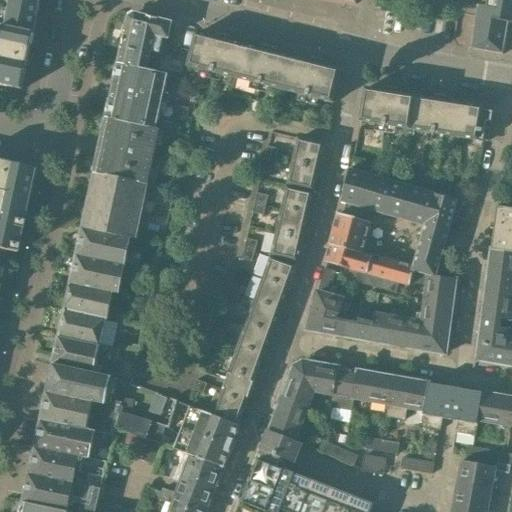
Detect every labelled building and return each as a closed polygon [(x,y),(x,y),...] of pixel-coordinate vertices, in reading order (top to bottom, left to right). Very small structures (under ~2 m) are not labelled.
[(9,0),(8,10),(38,16),(41,0),(9,0)] [(511,0),(487,0),(487,6),(478,5),(478,7),(476,15),(509,21),(509,23),(511,23),(511,0)] [(38,16),(8,10),(4,28),(34,34),(38,16)] [(129,17),(118,63),(160,72),(172,23),(135,13),(129,17)] [(471,47),(469,49),(470,50),(472,49),(486,51),(504,54),(504,53),(506,39),(509,23),(509,21),(476,15),(471,47)] [(34,34),(4,28),(2,38),(1,40),(2,41),(0,48),(0,84),(22,89),(32,45),(34,34)] [(188,66),(237,78),(245,46),(227,41),(228,36),(217,33),(216,38),(196,33),(188,66)] [(285,90),(293,58),(275,53),(276,48),(264,45),(263,50),(245,46),(237,78),(285,90)] [(293,58),(285,90),(333,102),(341,70),(322,65),(324,60),(312,57),(311,62),(293,58)] [(118,63),(112,91),(162,101),(168,74),(160,72),(118,63)] [(361,121),(410,129),(415,96),(397,93),(398,88),(386,86),(385,91),(366,88),(361,121)] [(156,129),(162,101),(112,91),(107,118),(156,129)] [(434,99),(415,96),(410,129),(459,137),(464,104),(446,101),(446,96),(435,94),(434,99)] [(489,141),(493,112),(484,110),(484,107),(464,104),(459,137),(479,140),(479,139),(489,141)] [(160,129),(156,129),(107,118),(100,146),(154,156),(160,129)] [(299,138),(293,162),(320,168),(325,144),(299,138)] [(100,146),(95,173),(148,184),(154,156),(100,146)] [(268,146),(266,155),(277,158),(279,149),(268,146)] [(274,168),(277,158),(266,155),(264,166),(274,168)] [(354,157),(351,167),(363,170),(366,160),(354,157)] [(0,192),(1,192),(0,194),(0,249),(5,250),(15,253),(33,168),(0,161),(0,192)] [(320,168),(293,162),(288,185),(314,191),(320,168)] [(349,169),(342,198),(378,208),(414,219),(404,261),(438,270),(458,200),(449,197),(426,191),(423,190),(404,184),(385,179),(379,177),(349,169)] [(142,212),(148,184),(95,173),(89,200),(142,212)] [(288,185),(282,209),(309,215),(314,191),(288,185)] [(257,193),(255,203),(266,205),(268,196),(257,193)] [(89,200),(83,228),(131,238),(136,239),(142,212),(89,200)] [(263,216),(266,205),(255,203),(252,213),(263,216)] [(511,208),(498,207),(495,228),(511,230),(511,208)] [(282,209),(277,232),(303,238),(309,215),(282,209)] [(338,213),(331,240),(369,251),(377,219),(339,209),(338,213)] [(83,228),(77,255),(125,265),(127,256),(135,258),(137,247),(129,246),(131,238),(83,228)] [(511,230),(495,228),(492,249),(511,251),(511,230)] [(277,232),(272,256),(297,265),(303,238),(277,232)] [(247,238),(245,248),(256,251),(258,241),(247,238)] [(331,240),(326,262),(359,272),(367,274),(375,276),(383,279),(391,281),(399,284),(409,287),(411,283),(414,272),(431,276),(436,277),(438,270),(404,261),(373,252),(369,251),(331,240)] [(256,251),(245,248),(241,257),(252,261),(256,251)] [(511,251),(492,249),(488,281),(511,283),(511,251)] [(120,290),(125,265),(77,255),(72,282),(114,292),(120,294),(121,290),(120,290)] [(272,256),(265,275),(290,285),(297,265),(272,256)] [(328,298),(336,272),(325,268),(307,329),(308,330),(332,334),(339,301),(328,298)] [(367,274),(359,272),(356,279),(358,282),(364,284),(367,274)] [(414,272),(411,283),(426,285),(424,299),(453,302),(456,279),(436,277),(431,276),(414,272)] [(373,284),(375,276),(367,274),(364,284),(370,285),(373,284)] [(282,306),(290,285),(265,275),(257,296),(282,306)] [(375,276),(373,284),(374,287),(380,288),(383,279),(375,276)] [(383,279),(380,288),(386,290),(389,289),(391,281),(383,279)] [(389,289),(390,292),(396,293),(399,284),(391,281),(389,289)] [(511,283),(488,281),(483,316),(511,319),(511,311),(511,283)] [(66,310),(106,320),(108,320),(114,292),(72,282),(66,310)] [(242,286),(232,282),(228,292),(239,296),(242,286)] [(239,296),(228,292),(225,301),(236,305),(239,296)] [(257,296),(249,317),(275,327),(282,306),(257,296)] [(423,318),(422,322),(450,325),(453,302),(428,299),(426,318),(423,318)] [(339,301),(332,334),(356,338),(359,322),(346,320),(351,304),(339,301)] [(101,346),(106,320),(66,310),(60,336),(101,346)] [(359,322),(356,338),(358,339),(407,347),(412,320),(389,316),(361,311),(359,322)] [(511,319),(483,316),(477,359),(478,360),(504,364),(508,337),(510,329),(511,319)] [(267,348),(275,327),(249,317),(242,338),(267,348)] [(422,322),(412,320),(407,347),(445,354),(446,353),(450,325),(422,322)] [(226,331),(216,328),(212,337),(223,341),(226,331)] [(60,336),(54,365),(94,374),(97,361),(117,365),(120,350),(101,346),(60,336)] [(223,341),(212,337),(209,346),(219,350),(223,341)] [(242,338),(234,359),(259,369),(267,348),(242,338)] [(120,350),(140,354),(141,346),(133,345),(133,347),(120,344),(120,350)] [(226,380),(223,389),(249,398),(252,390),(259,369),(234,359),(226,380)] [(315,392),(333,395),(338,368),(303,361),(299,364),(315,392)] [(309,408),(315,392),(299,364),(295,366),(282,399),(309,408)] [(112,377),(94,374),(54,365),(48,392),(95,402),(106,404),(112,377)] [(339,368),(338,368),(333,395),(331,406),(352,410),(354,399),(359,371),(358,371),(339,368)] [(354,399),(389,405),(394,377),(359,371),(354,399)] [(405,424),(422,427),(429,383),(422,382),(394,377),(389,405),(387,416),(405,420),(405,424)] [(197,380),(193,389),(204,393),(207,383),(197,380)] [(441,430),(443,415),(452,416),(459,417),(456,433),(476,436),(478,421),(483,393),(456,388),(429,383),(422,427),(441,430)] [(223,389),(214,415),(239,425),(249,398),(223,389)] [(88,430),(95,402),(48,392),(42,420),(88,430)] [(478,421),(509,426),(511,409),(511,398),(491,394),(483,393),(478,421)] [(132,410),(134,400),(111,395),(109,403),(124,407),(123,408),(132,410)] [(297,441),(309,408),(282,399),(270,431),(297,441)] [(123,412),(124,409),(109,405),(103,433),(116,436),(117,429),(121,412),(121,411),(123,412)] [(190,405),(174,447),(193,454),(224,465),(230,449),(239,425),(214,415),(190,405)] [(117,429),(160,442),(165,426),(122,413),(121,412),(117,429)] [(97,432),(88,430),(42,420),(36,447),(80,456),(91,459),(97,432)] [(266,442),(259,459),(289,471),(296,453),(300,443),(297,441),(270,431),(266,442)] [(381,451),(399,455),(401,443),(399,443),(400,435),(384,432),(383,440),(381,451)] [(115,439),(102,436),(95,460),(108,463),(115,439)] [(367,449),(381,451),(383,440),(369,438),(367,449)] [(335,446),(327,442),(323,452),(330,456),(335,446)] [(330,456),(338,459),(343,449),(335,446),(330,456)] [(467,446),(465,457),(490,461),(492,451),(467,446)] [(36,447),(31,475),(78,485),(83,464),(78,463),(80,456),(36,447)] [(350,453),(343,449),(338,459),(346,463),(350,453)] [(494,462),(497,463),(511,465),(511,459),(511,454),(496,451),(494,462)] [(358,456),(350,453),(346,463),(353,466),(358,456)] [(193,454),(171,511),(206,511),(224,465),(193,454)] [(373,473),(376,458),(365,456),(362,471),(373,473)] [(403,457),(402,462),(401,468),(409,470),(411,459),(403,457)] [(384,475),(386,459),(376,458),(373,473),(384,475)] [(254,473),(241,505),(243,506),(259,511),(370,511),(374,503),(323,483),(311,479),(310,480),(289,471),(259,459),(254,473)] [(417,471),(419,460),(411,459),(409,470),(417,471)] [(425,473),(427,461),(419,460),(417,471),(425,473)] [(160,461),(156,471),(165,474),(169,464),(160,461)] [(435,463),(431,462),(427,461),(425,473),(432,474),(435,463)] [(511,465),(497,463),(496,467),(461,461),(457,485),(492,492),(496,471),(509,474),(511,465)] [(91,470),(87,487),(102,491),(107,473),(91,470)] [(74,506),(78,485),(31,475),(25,502),(68,511),(69,505),(74,506)] [(465,511),(488,511),(492,492),(457,485),(452,510),(465,511)] [(150,488),(147,495),(161,501),(164,493),(150,488)] [(96,511),(112,511),(116,503),(101,496),(96,511)] [(22,511),(67,511),(68,511),(25,502),(22,511)]
